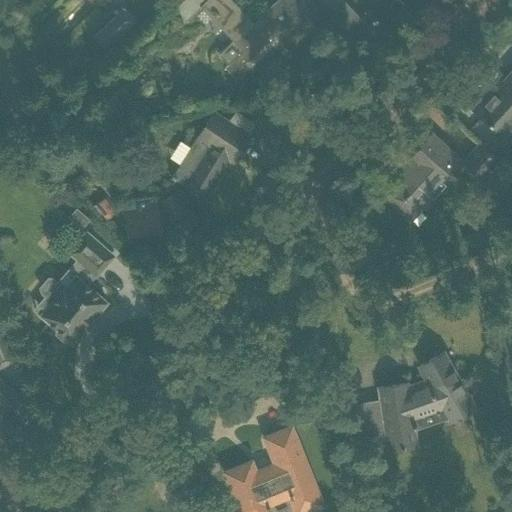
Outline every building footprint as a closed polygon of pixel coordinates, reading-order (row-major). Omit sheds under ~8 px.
[(225,66),(237,78),(285,33),(292,39),(320,12),(308,0),(277,0),(253,24),(230,0),(206,0),(200,6),(232,40),(219,53),(228,63),(225,66)] [(338,0),(318,0),(328,10),(338,0)] [(93,37),(105,50),(135,21),(123,8),(93,37)] [(337,20),(345,28),(358,16),(350,8),(337,20)] [(472,109),(507,141),(511,135),(511,69),(496,88),(493,85),(472,109)] [(172,174),(206,198),(232,161),(233,162),(250,135),(233,125),(234,122),(213,109),(172,174)] [(412,155),(415,158),(383,193),(411,218),(430,196),(428,194),(459,159),(431,134),(412,155)] [(462,163),(481,181),(498,162),(479,144),(462,163)] [(124,208),(125,216),(128,236),(159,231),(154,194),(134,197),(135,207),(124,208)] [(162,202),(171,219),(184,212),(174,195),(162,202)] [(104,198),(95,205),(104,218),(114,210),(104,198)] [(56,328),(55,334),(63,341),(69,339),(70,340),(70,341),(71,342),(106,302),(104,301),(86,285),(95,275),(96,275),(112,256),(86,233),(69,252),(82,263),(71,275),(74,277),(64,289),(56,282),(51,281),(42,291),(44,296),(52,303),(42,314),(40,315),(42,317),(42,316),(56,328)] [(0,328),(0,362),(14,357),(2,328),(0,328)] [(426,380),(407,386),(406,383),(378,387),(388,451),(417,446),(415,428),(446,417),(449,422),(474,408),(443,352),(419,366),(426,380)] [(0,446),(16,427),(3,415),(20,396),(0,378),(0,446)] [(224,472),(240,511),(282,511),(293,508),(294,511),(304,511),(322,505),(291,427),(265,437),(275,465),(255,473),(251,461),(224,472)]
